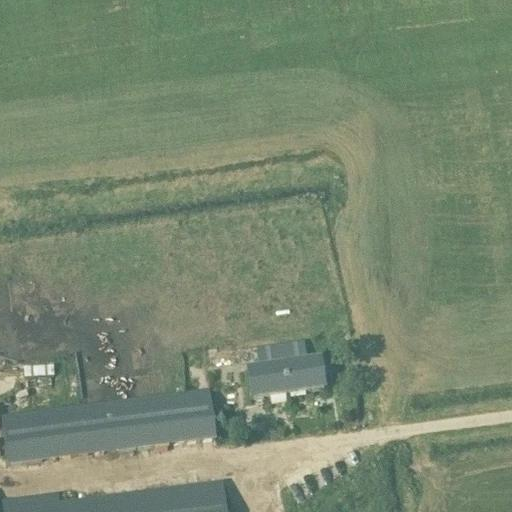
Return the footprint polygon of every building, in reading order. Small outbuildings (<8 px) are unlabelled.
[(282,367),(286,397),(322,392),(318,362),(282,367)] [(246,372),(250,402),(286,397),(282,367),(246,372)] [(25,369),(26,379),(55,378),(55,368),(25,369)] [(0,418),(6,469),(215,442),(207,391),(0,418)] [(0,511),(224,511),(221,484),(0,511)]
